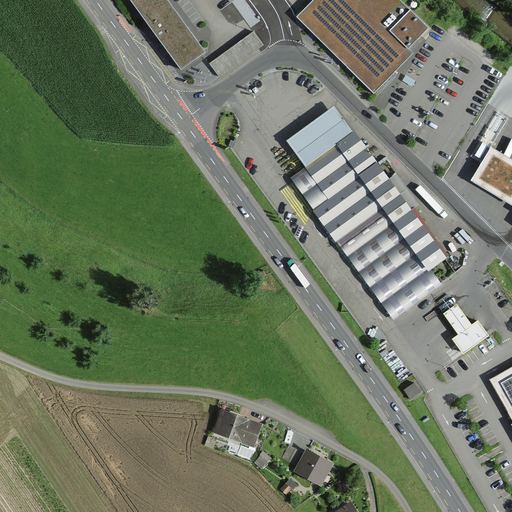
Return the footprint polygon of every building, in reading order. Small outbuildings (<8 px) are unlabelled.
[(210,49),(174,0),(137,0),(187,67),(210,49)] [(312,0),(295,18),(372,94),(413,53),(408,48),(427,28),(397,0),(312,0)] [(267,23),(210,65),(220,79),(277,37),(267,23)] [(334,106),(289,138),(309,165),(292,177),(395,316),(440,282),(428,266),(444,254),(334,106)] [(472,322),(457,301),(443,311),(458,332),(452,336),(463,351),(489,333),(478,317),(472,322)] [(511,367),(490,380),(511,420),(511,424),(511,425),(511,367)] [(414,383),(404,390),(411,399),(421,392),(414,383)] [(263,426),(225,412),(216,436),(255,449),(263,426)] [(207,445),(214,448),(217,438),(210,436),(207,445)] [(300,463),(304,453),(291,447),(287,457),(300,463)] [(334,467),(308,454),(296,476),(322,490),(334,467)] [(258,463),(263,468),(270,461),(264,456),(258,463)]
